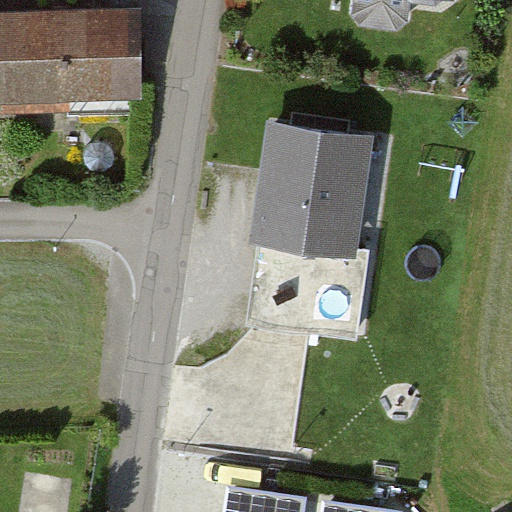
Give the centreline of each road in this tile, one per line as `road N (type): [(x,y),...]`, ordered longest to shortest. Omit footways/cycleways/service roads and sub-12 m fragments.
road 1 (unclassified): [(131,511),(165,234)]
road 2 (unclassified): [(165,234),(200,0)]
road 3 (residential): [(0,220),(165,234)]
